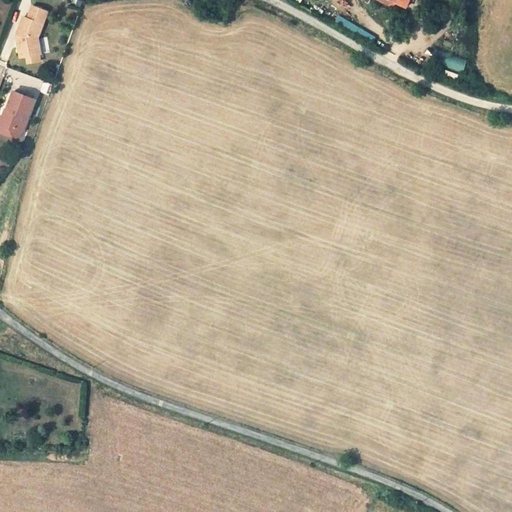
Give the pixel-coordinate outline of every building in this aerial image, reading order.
[(383,0),(379,12),(395,19),(398,14),(406,17),(411,8),(414,2),(415,0),(414,0),(383,0)] [(41,42),(53,16),(37,10),(33,20),(27,18),(21,32),(26,35),(22,45),(25,61),(45,57),(41,42)] [(438,24),(428,19),(419,31),(429,36),(438,24)] [(450,55),(447,67),(463,71),(466,59),(450,55)] [(49,83),(40,80),(37,87),(47,91),(49,83)] [(2,133),(14,137),(16,130),(23,132),(33,101),(16,98),(12,110),(9,111),(2,133)] [(21,139),(23,132),(16,130),(14,137),(21,139)]
